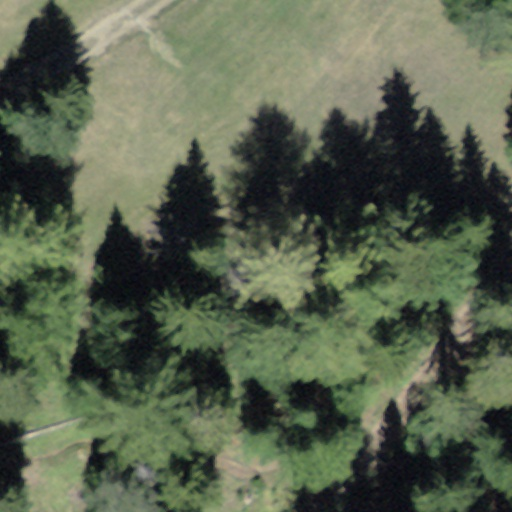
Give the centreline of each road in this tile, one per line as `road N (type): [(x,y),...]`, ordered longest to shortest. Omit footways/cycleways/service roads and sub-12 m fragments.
road 1 (track): [(511,231),(408,390),(290,511)]
road 2 (track): [(0,99),(143,0)]
